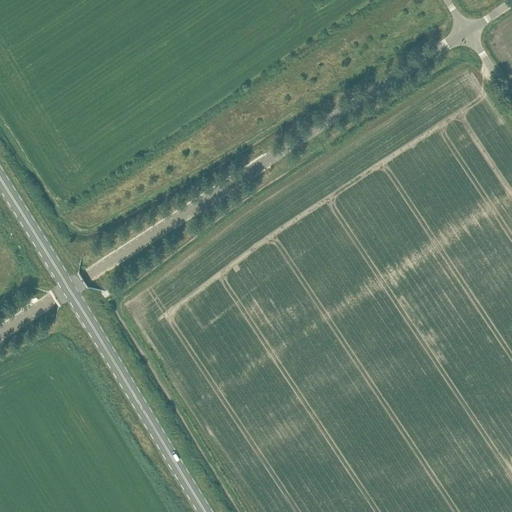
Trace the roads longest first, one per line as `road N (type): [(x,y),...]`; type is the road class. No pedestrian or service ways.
road 1 (unclassified): [(468,31),(0,335)]
road 2 (secondary): [(202,511),(0,181)]
